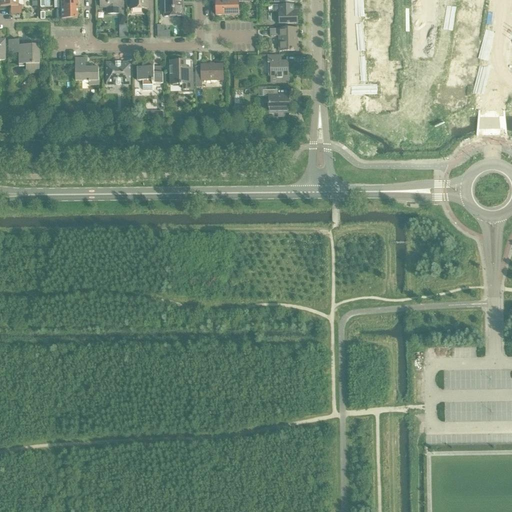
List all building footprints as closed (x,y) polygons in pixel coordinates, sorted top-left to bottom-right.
[(17,0),(0,0),(0,7),(10,7),(10,14),(21,14),(21,6),(17,6),(17,0)] [(76,0),(60,0),(61,9),(77,9),(76,0)] [(100,0),(101,8),(108,7),(108,14),(118,14),(118,7),(123,7),(122,0),(100,0)] [(130,0),(131,9),(148,9),(147,0),(130,0)] [(163,0),(164,17),(182,17),(181,0),(163,0)] [(231,0),(231,2),(216,2),(216,16),(239,15),(238,2),(243,2),(243,0),(231,0)] [(393,0),(365,0),(366,12),(381,11),(381,18),(394,18),(393,0)] [(459,9),(483,13),(484,0),(462,0),(461,9),(459,9)] [(289,5),(273,6),(273,12),(279,12),(279,24),(297,24),(297,11),(293,11),(293,5),(289,5)] [(77,9),(61,9),(61,19),(77,19),(77,9)] [(459,9),(456,24),(480,27),(483,13),(459,9)] [(390,21),(365,22),(365,34),(390,34),(390,21)] [(456,24),(454,38),(481,42),(481,41),(478,41),(480,27),(456,24)] [(297,29),(270,30),(270,37),(279,37),(279,52),(298,52),(297,29)] [(390,34),(365,34),(366,46),(391,46),(390,34)] [(454,38),(452,52),(479,56),(481,42),(454,38)] [(18,41),(8,41),(8,54),(18,54),(18,67),(25,67),(25,74),(38,74),(38,46),(18,46),(18,41)] [(391,46),(366,46),(366,59),(389,58),(388,46),(391,46)] [(452,52),(450,66),(476,70),(479,56),(452,52)] [(280,57),(268,57),(268,77),(271,77),(271,83),(288,83),(288,76),(288,62),(280,63),(280,57)] [(83,59),(75,59),(75,82),(89,81),(89,86),(99,86),(98,68),(83,68),(83,59)] [(185,62),(170,62),(170,85),(183,85),(183,90),(192,90),(192,72),(186,72),(185,62)] [(384,69),(369,69),(369,82),(397,82),(396,69),(402,69),(401,62),(384,62),(384,69)] [(113,63),(106,63),(106,86),(114,86),(113,83),(123,83),(123,85),(130,85),(130,63),(123,63),(123,65),(113,66),(113,63)] [(154,64),(137,64),(137,82),(143,82),(143,91),(153,90),(152,84),(163,84),(163,73),(161,73),(161,67),(154,67),(154,64)] [(201,67),(195,67),(195,88),(202,88),(202,81),(223,80),(222,65),(201,66),(201,67)] [(450,66),(448,81),(474,85),(476,70),(450,66)] [(439,84),(436,103),(447,105),(446,110),(457,111),(457,107),(463,108),(464,105),(466,105),(467,98),(465,98),(465,95),(450,92),(451,86),(439,84)] [(277,90),(263,91),(263,97),(269,97),(269,113),(289,112),(289,96),(277,96),(277,90)] [(382,98),(367,98),(367,111),(397,111),(397,99),(399,99),(399,91),(381,92),(382,98)] [(428,99),(419,97),(419,114),(425,114),(426,114),(428,99)] [(224,107),(212,107),(213,118),(224,117),(224,107)]
